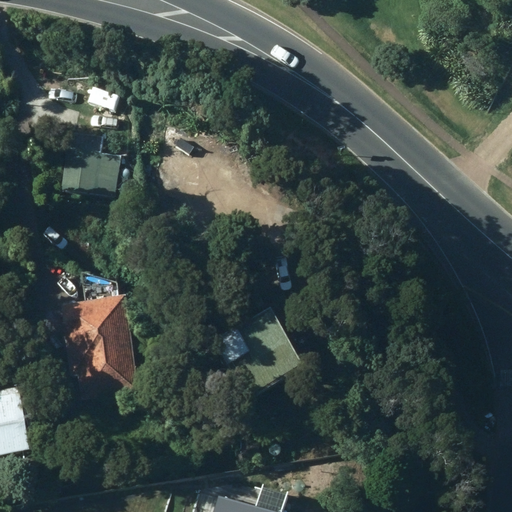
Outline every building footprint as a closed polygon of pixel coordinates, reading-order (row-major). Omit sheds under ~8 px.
[(99,149),(66,145),(60,193),(94,197),(96,183),(119,186),(122,156),(98,153),(99,149)] [(138,389),(124,292),(61,301),(71,369),(77,368),(81,397),(138,389)] [(247,311),(262,304),(258,295),(243,303),(247,311)] [(269,305),(213,337),(228,363),(232,360),(251,394),(303,364),(269,305)] [(0,452),(28,447),(16,385),(0,388),(0,452)] [(214,511),(266,511),(219,497),(214,511)]
